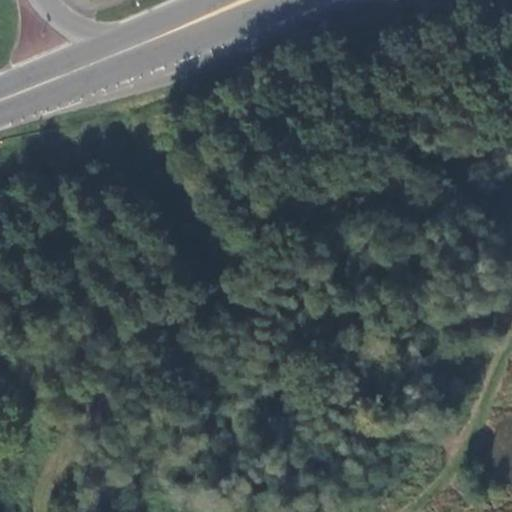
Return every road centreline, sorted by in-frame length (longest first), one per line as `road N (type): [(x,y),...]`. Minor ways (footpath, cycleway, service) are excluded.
road 1 (unclassified): [(127,70),(377,0)]
road 2 (primary): [(127,70),(298,0)]
road 3 (primary): [(0,116),(127,70)]
road 4 (primary): [(125,38),(0,89)]
